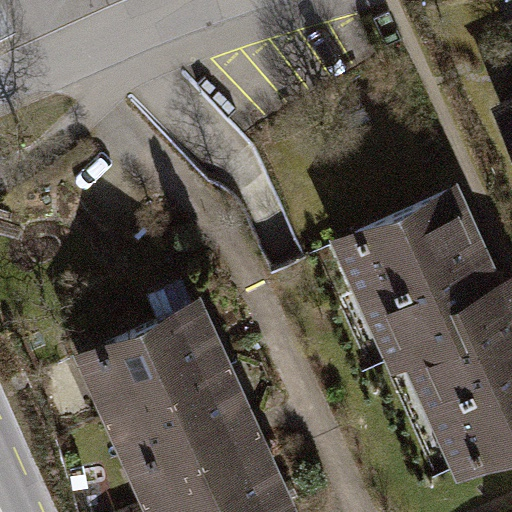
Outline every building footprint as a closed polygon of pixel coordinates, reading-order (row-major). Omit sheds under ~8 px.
[(511,102),(495,110),(511,145),(511,102)] [(394,374),(410,367),(471,339),(455,302),(507,279),(462,182),(333,241),(394,374)] [(471,339),(410,367),(463,481),(511,458),(511,276),(507,279),(455,302),(471,339)] [(77,354),(111,427),(235,370),(202,297),(77,354)] [(111,427),(144,499),(269,442),(235,370),(111,427)] [(144,499),(149,511),(300,511),(269,442),(144,499)]
